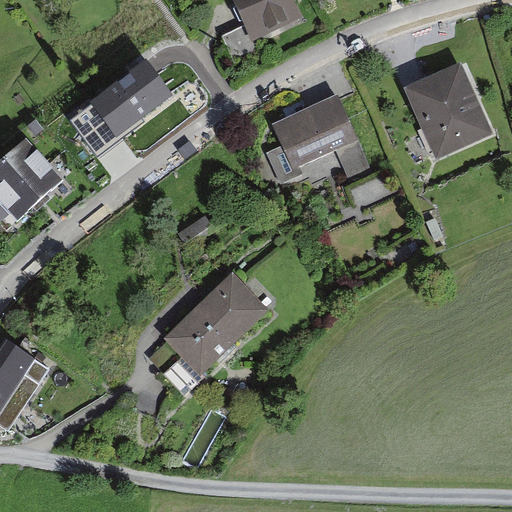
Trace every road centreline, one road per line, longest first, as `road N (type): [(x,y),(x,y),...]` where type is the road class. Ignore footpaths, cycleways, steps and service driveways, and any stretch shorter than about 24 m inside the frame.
road 1 (residential): [(0,301),(32,263),(232,106),(406,20),(490,0)]
road 2 (unclassified): [(0,456),(213,485),(511,496)]
